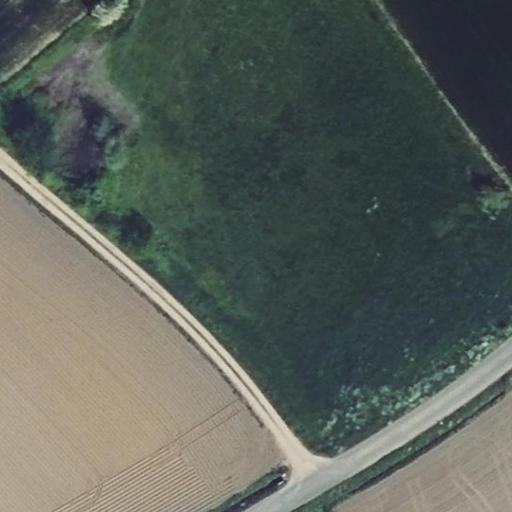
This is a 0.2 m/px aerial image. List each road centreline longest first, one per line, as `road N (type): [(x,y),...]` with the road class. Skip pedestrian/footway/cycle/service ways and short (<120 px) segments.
road 1 (track): [(0,159),(130,264),(238,375),(314,484)]
road 2 (unclassified): [(266,511),(406,430),(511,353)]
